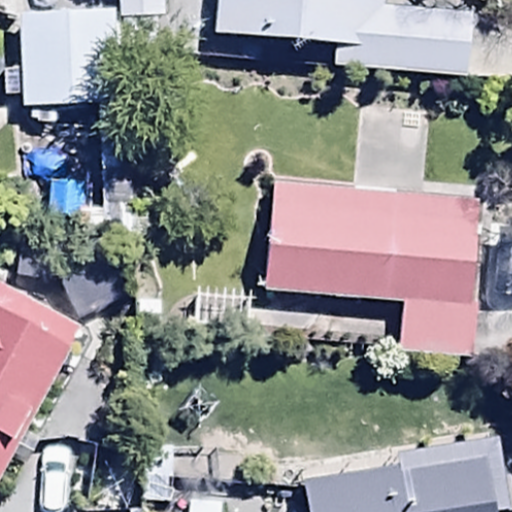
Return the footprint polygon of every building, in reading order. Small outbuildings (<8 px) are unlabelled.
[(204,0),(120,0),(122,47),(206,44),(204,0)] [(220,0),(217,46),(332,55),(330,78),(464,89),(469,27),(384,20),(385,0),(220,0)] [(117,20),(18,24),(22,121),(122,117),(117,20)] [(357,128),(353,198),(272,192),(264,304),(404,314),(400,361),(476,366),(487,207),(421,203),(424,131),(357,128)] [(0,491),(80,343),(0,299),(0,491)] [(252,302),(194,300),(192,339),(251,341),(252,302)] [(395,474),(298,493),(302,511),(511,511),(511,482),(498,485),(491,447),(394,466),(395,474)]
